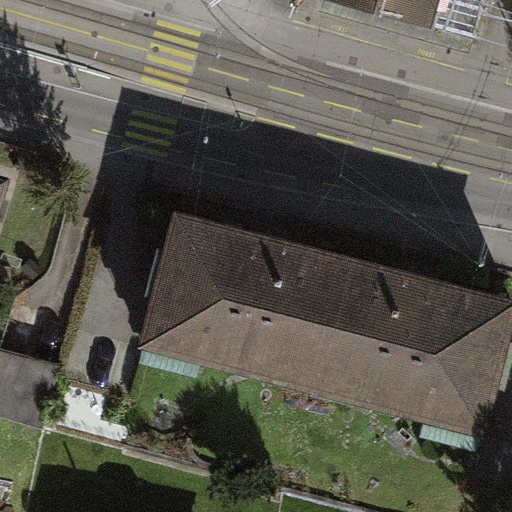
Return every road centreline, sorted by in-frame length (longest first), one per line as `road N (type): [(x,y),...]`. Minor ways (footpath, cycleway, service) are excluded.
road 1 (tertiary): [(0,90),(240,153),(354,110)]
road 2 (tertiary): [(354,110),(0,6)]
road 3 (tertiary): [(354,110),(511,150)]
